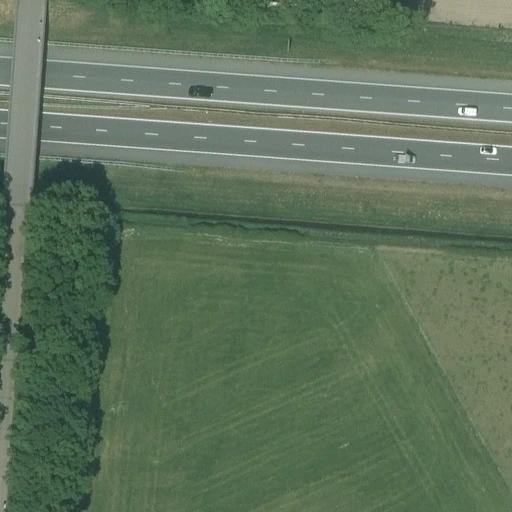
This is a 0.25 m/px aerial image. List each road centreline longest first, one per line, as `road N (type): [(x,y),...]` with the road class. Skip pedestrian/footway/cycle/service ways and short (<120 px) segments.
road 1 (motorway): [(0,124),(511,161)]
road 2 (motorway): [(511,111),(0,74)]
road 3 (unclassified): [(0,431),(31,0)]
